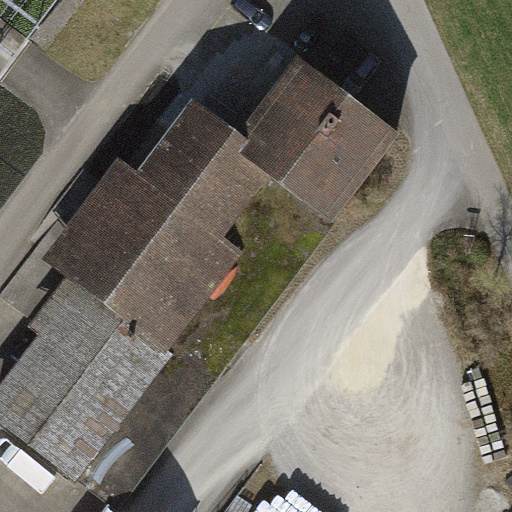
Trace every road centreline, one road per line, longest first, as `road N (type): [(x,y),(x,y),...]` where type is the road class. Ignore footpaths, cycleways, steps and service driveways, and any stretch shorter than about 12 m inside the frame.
road 1 (track): [(0,262),(203,0)]
road 2 (unclassified): [(511,245),(412,0)]
